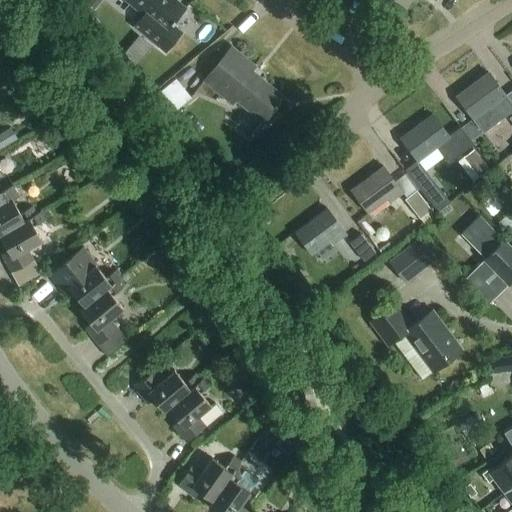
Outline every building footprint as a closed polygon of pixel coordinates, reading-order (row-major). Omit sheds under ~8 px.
[(124,0),(144,16),(135,28),(166,53),(182,33),(172,25),(185,9),(173,0),(124,0)] [(411,0),(393,0),(405,9),(411,0)] [(255,66),(232,47),(204,82),(231,105),(234,101),(262,124),(283,98),(251,71),(255,66)] [(488,74),(456,97),(473,120),(483,133),(511,111),(511,106),(508,100),(488,74)] [(174,80),(158,93),(174,112),(191,99),(174,80)] [(448,137),(432,116),(400,140),(417,162),(436,147),(439,152),(448,163),(460,154),(473,144),(461,127),(448,137)] [(123,125),(106,136),(114,147),(131,135),(123,125)] [(10,128),(0,134),(0,149),(17,140),(10,128)] [(472,148),(461,157),(479,181),(491,172),(472,148)] [(148,187),(163,176),(154,165),(140,176),(148,187)] [(402,194),(382,167),(350,192),(367,214),(386,200),(389,204),(402,194)] [(415,184),(437,212),(449,202),(428,175),(415,184)] [(169,176),(144,196),(153,206),(165,196),(174,208),(186,198),(169,176)] [(0,235),(41,212),(40,211),(35,214),(31,207),(18,214),(11,200),(18,196),(13,186),(0,193),(0,235)] [(419,193),(407,203),(424,224),(436,215),(419,193)] [(333,246),(346,236),(343,232),(344,232),(327,209),(295,233),(311,255),(330,242),(333,246)] [(510,237),(511,234),(511,209),(498,223),(510,237)] [(41,212),(0,235),(0,241),(6,252),(0,254),(0,257),(9,274),(32,261),(26,250),(41,242),(33,227),(45,220),(41,212)] [(484,259),(483,260),(508,286),(511,282),(511,247),(511,249),(503,241),(479,216),(460,234),(484,259)] [(361,234),(349,243),(364,262),(376,254),(361,234)] [(415,242),(389,262),(406,285),(433,264),(415,242)] [(78,311),(79,312),(122,277),(117,270),(105,279),(81,249),(48,276),(67,299),(73,295),(83,307),(78,311)] [(475,269),(467,276),(474,283),(472,285),(490,304),(508,287),(490,268),(482,276),(475,269)] [(122,277),(79,312),(89,324),(84,329),(97,345),(117,329),(110,319),(123,309),(112,296),(122,287),(118,281),(123,278),(122,277)] [(408,326),(391,304),(369,322),(386,345),(402,333),(431,371),(459,349),(429,310),(408,326)] [(494,373),(511,370),(511,359),(511,356),(491,359),(494,373)] [(161,366),(154,372),(133,389),(147,406),(153,400),(164,413),(206,377),(205,377),(201,380),(196,374),(185,383),(175,370),(167,376),(161,366)] [(206,377),(164,413),(165,414),(169,410),(179,422),(173,427),(186,443),(206,426),(199,417),(212,407),(201,394),(212,385),(206,377)] [(511,427),(503,433),(511,447),(511,446),(511,427)] [(209,506),(210,506),(242,461),(234,456),(226,468),(212,458),(202,472),(192,465),(178,486),(195,498),(199,492),(212,501),(209,506)] [(511,457),(490,474),(487,470),(481,474),(488,483),(492,480),(503,494),(511,487),(511,457)] [(250,511),(243,507),(252,493),(238,483),(246,472),(239,467),(242,462),(242,461),(210,506),(218,511),(250,511)] [(342,464),(328,477),(348,498),(362,485),(342,464)] [(469,484),(463,488),(470,498),(476,493),(469,484)] [(511,511),(511,487),(503,494),(511,506),(511,508),(507,511),(511,511)]
